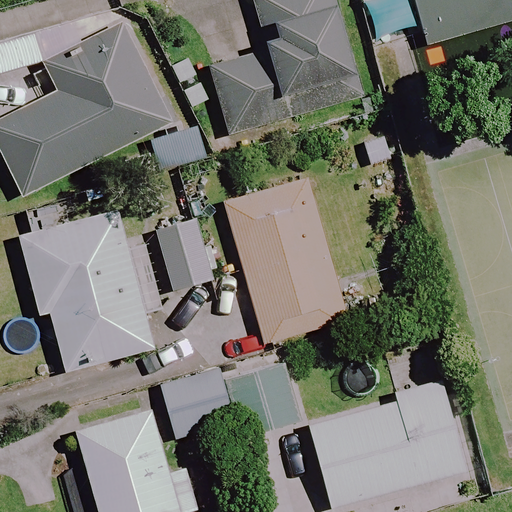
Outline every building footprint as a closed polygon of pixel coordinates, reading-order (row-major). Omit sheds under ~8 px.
[(245,0),(261,50),(199,70),(221,138),(292,117),(287,98),(348,79),(323,0),(245,0)] [(511,0),(388,0),(404,55),(511,25),(511,0)] [(165,128),(116,26),(33,65),(47,95),(0,117),(0,163),(17,199),(165,128)] [(339,322),(298,183),(217,207),(258,346),(339,322)] [(147,351),(111,214),(12,240),(32,318),(43,315),(59,374),(147,351)] [(205,281),(186,222),(146,235),(165,294),(205,281)] [(291,425),(275,366),(217,381),(216,374),(157,390),(170,440),(227,425),(231,442),(291,425)] [(458,474),(434,384),(386,396),(389,405),(301,428),(322,510),(458,474)] [(69,434),(91,511),(190,511),(179,469),(163,474),(145,413),(69,434)]
